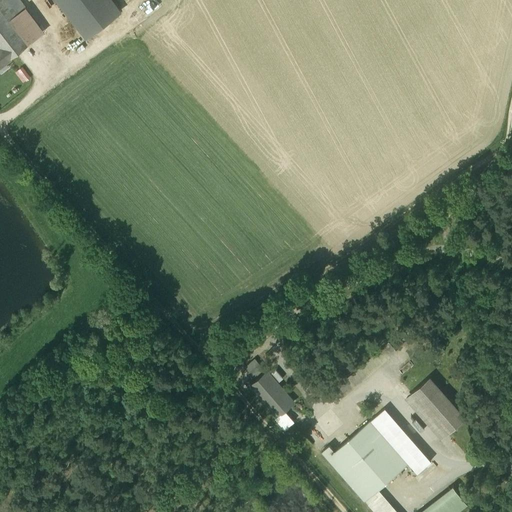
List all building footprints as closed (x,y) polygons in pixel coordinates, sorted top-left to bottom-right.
[(23,0),(0,0),(0,10),(13,28),(27,45),(36,38),(20,19),(32,10),(23,0)] [(113,0),(57,0),(85,39),(122,13),(113,0)] [(0,10),(0,38),(13,28),(0,10)] [(13,28),(0,38),(0,43),(2,46),(0,47),(0,65),(27,45),(13,28)] [(25,82),(33,77),(25,65),(17,71),(25,82)] [(337,387),(345,395),(396,349),(389,341),(337,387)] [(253,360),(245,367),(253,377),(262,370),(253,360)] [(428,375),(404,396),(441,437),(465,416),(428,375)] [(273,378),(256,393),(276,416),(293,401),(273,378)] [(328,444),(320,451),(373,511),(395,511),(376,489),(407,462),(416,472),(430,461),(383,407),(333,451),(328,444)] [(452,486),(418,511),(456,511),(466,504),(452,486)]
